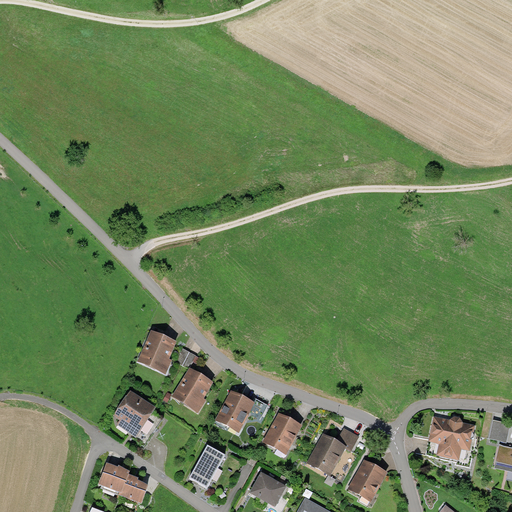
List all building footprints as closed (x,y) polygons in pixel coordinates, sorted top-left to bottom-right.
[(136,365),(164,377),(171,362),(167,360),(175,343),(150,333),(136,365)] [(195,357),(182,350),(175,362),(187,369),(195,357)] [(212,384),(187,369),(170,398),(197,414),(205,402),(202,401),(212,384)] [(154,409),(129,393),(114,417),(120,421),(116,427),(135,439),(151,413),(154,409)] [(229,393),(214,422),(238,434),(253,405),(229,393)] [(161,419),(151,413),(135,439),(145,445),(161,419)] [(277,415),(261,444),(286,458),(301,429),(277,415)] [(448,422),(432,418),(427,442),(438,445),(435,456),(456,461),(459,451),(468,453),(471,441),(476,442),(477,435),(473,434),(475,427),(461,424),(462,420),(449,417),(448,422)] [(510,427),(491,421),(486,438),(505,443),(510,427)] [(334,442),(346,448),(350,451),(358,437),(342,428),(334,442)] [(323,435),(305,466),(328,479),(346,448),(334,442),(323,435)] [(223,455),(206,446),(188,480),(205,489),(223,455)] [(498,447),(495,464),(511,468),(510,475),(511,475),(511,449),(511,450),(498,447)] [(363,462),(346,492),(368,504),(385,474),(363,462)] [(116,470),(105,465),(97,487),(119,495),(126,476),(128,471),(117,467),(116,470)] [(287,490),(261,474),(248,494),(267,505),(262,511),(282,511),(288,504),(281,500),(287,490)] [(136,479),(126,476),(119,495),(118,496),(139,504),(145,486),(135,482),(136,479)] [(326,511),(304,499),(297,511),(326,511)]
